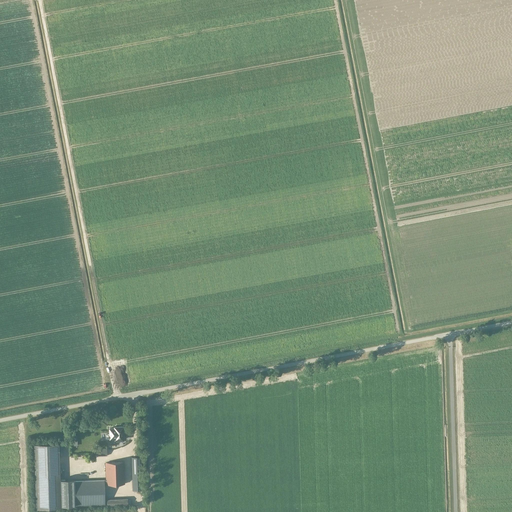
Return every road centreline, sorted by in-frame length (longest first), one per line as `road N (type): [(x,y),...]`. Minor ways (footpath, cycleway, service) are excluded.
road 1 (unclassified): [(0,420),(511,322)]
road 2 (track): [(117,397),(39,0)]
